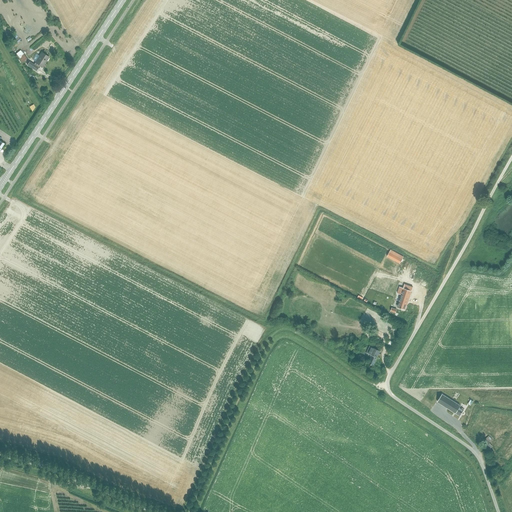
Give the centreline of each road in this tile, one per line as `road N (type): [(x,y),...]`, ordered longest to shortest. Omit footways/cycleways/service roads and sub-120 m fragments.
road 1 (track): [(385,387),(511,156)]
road 2 (secondary): [(5,178),(122,0)]
road 3 (unclassified): [(498,511),(468,446),(385,387)]
road 4 (tertiary): [(155,511),(0,454)]
